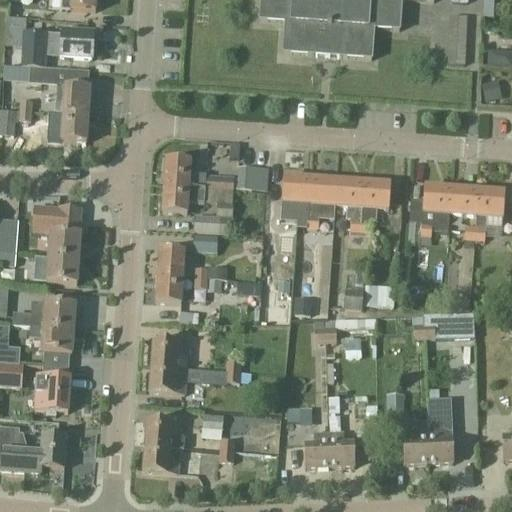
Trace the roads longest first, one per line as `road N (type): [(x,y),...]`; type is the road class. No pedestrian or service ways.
road 1 (residential): [(511,152),(137,127)]
road 2 (residential): [(111,511),(133,183)]
road 3 (residential): [(0,183),(133,183)]
road 4 (residential): [(137,127),(146,0)]
